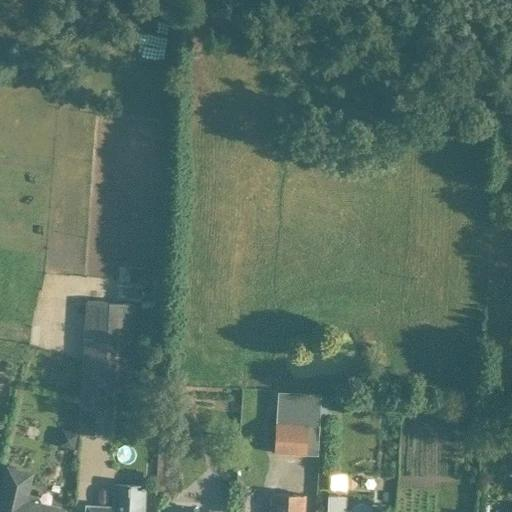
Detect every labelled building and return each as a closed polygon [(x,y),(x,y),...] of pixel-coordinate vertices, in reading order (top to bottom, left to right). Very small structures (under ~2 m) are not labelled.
[(85,303),(76,435),(108,437),(112,385),(128,386),(133,306),(85,303)] [(323,462),(325,422),(283,420),(281,460),(323,462)] [(0,483),(0,511),(59,511),(61,506),(25,498),(31,469),(5,463),(0,483)] [(83,511),(143,511),(146,481),(110,479),(108,505),(84,504),(83,511)] [(302,511),(303,491),(266,489),(264,511),(302,511)]
